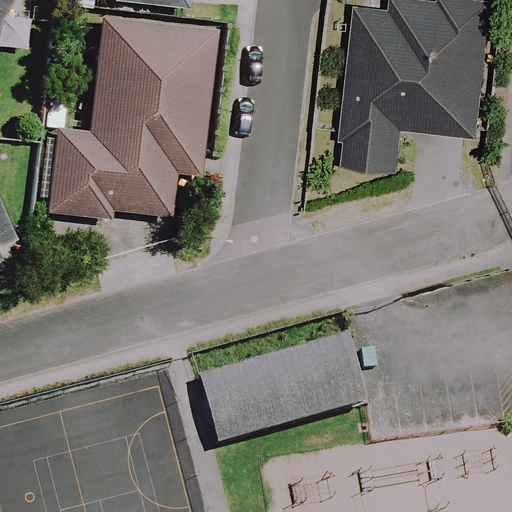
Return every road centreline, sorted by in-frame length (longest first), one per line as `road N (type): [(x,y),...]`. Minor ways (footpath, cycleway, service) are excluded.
road 1 (residential): [(260,275),(291,0)]
road 2 (residential): [(0,345),(260,275)]
road 3 (residential): [(260,275),(511,203)]
